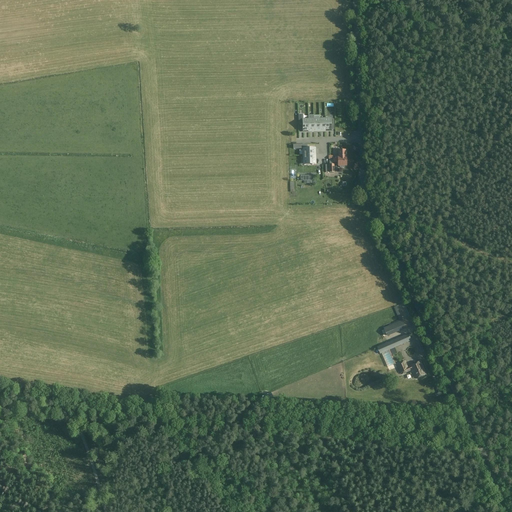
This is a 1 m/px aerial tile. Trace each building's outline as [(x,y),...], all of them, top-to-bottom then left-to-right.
[(303,149),(303,155),(315,155),(315,148),(307,148),(307,144),(293,145),(293,149),(303,149)] [(333,161),(333,162),(338,162),(338,166),(339,166),(339,167),(340,168),(344,168),(345,167),(345,166),(346,166),(346,157),(345,157),(345,156),(346,155),(346,153),(345,152),(345,150),(338,151),(338,158),(337,158),(333,158),(333,161)] [(310,164),(315,164),(315,155),(303,155),(303,162),(303,164),(310,164)] [(329,162),(329,165),(325,165),(325,172),(333,172),(333,165),(333,162),(333,161),(330,161),(329,162)] [(387,336),(406,328),(403,320),(384,328),(387,336)] [(397,353),(395,348),(411,340),(409,334),(377,348),(380,354),(383,353),(389,366),(395,363),(392,355),(397,353)] [(420,361),(410,365),(411,367),(408,368),(405,360),(397,364),(402,375),(412,370),(412,371),(411,371),(412,373),(413,373),(416,379),(426,375),(420,361)]
